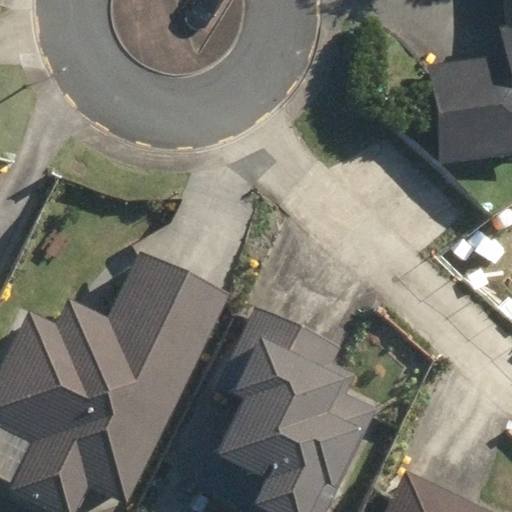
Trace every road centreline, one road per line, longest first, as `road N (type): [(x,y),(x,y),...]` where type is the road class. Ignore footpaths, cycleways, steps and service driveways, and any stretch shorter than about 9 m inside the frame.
road 1 (residential): [(198,109),(167,113),(108,94),(72,46),(67,0)]
road 2 (residential): [(270,0),(264,51),(234,90),(198,109)]
